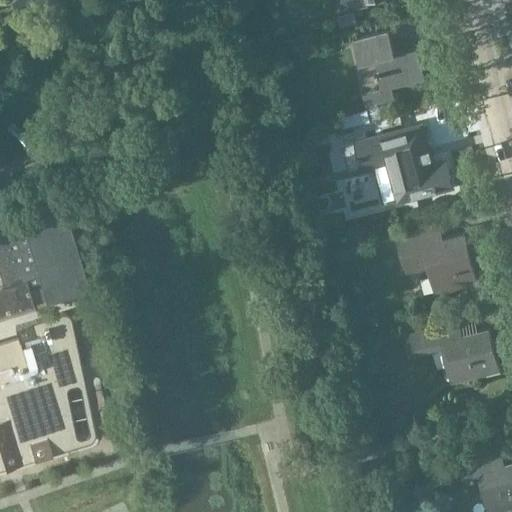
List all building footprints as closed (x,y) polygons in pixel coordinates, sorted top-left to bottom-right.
[(342,0),(348,3),(349,9),(365,5),(363,0),(364,0),(342,0)] [(389,28),(353,37),(359,62),(371,59),(378,87),(361,92),(364,105),(394,97),(391,87),(408,82),(424,78),(416,47),(395,52),(389,28)] [(420,124),(356,140),(363,166),(372,164),(382,203),(452,186),(445,160),(430,163),(420,124)] [(318,215),(332,211),(328,195),(314,199),(318,215)] [(45,299),(88,286),(63,203),(19,216),(20,217),(0,223),(0,281),(1,286),(0,285),(0,321),(31,312),(34,311),(32,303),(45,299)] [(435,295),(478,284),(465,231),(443,237),(439,222),(396,233),(406,273),(428,268),(435,295)] [(0,465),(7,463),(3,450),(45,437),(49,450),(72,443),(60,383),(81,377),(68,318),(68,317),(67,316),(66,315),(65,314),(64,313),(63,312),(61,312),(60,312),(59,312),(14,326),(17,334),(17,337),(0,341),(0,465)] [(411,356),(442,348),(450,381),(497,369),(486,328),(460,334),(457,321),(405,334),(411,356)] [(462,474),(464,473),(470,496),(483,492),(488,511),(511,504),(511,460),(495,465),(491,449),(458,458),(462,474)]
